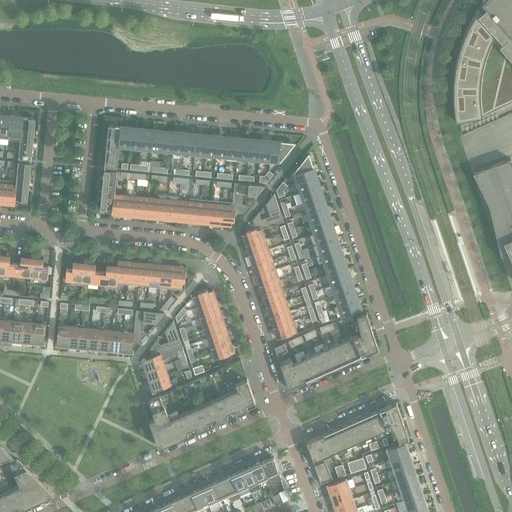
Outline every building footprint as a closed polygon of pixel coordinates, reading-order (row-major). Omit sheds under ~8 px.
[(453,87),(453,93),(453,103),(454,112),(456,120),(456,121),(482,116),(482,115),(488,112),(501,105),(511,100),(511,0),(485,0),(482,3),(486,7),(482,11),(479,9),(475,15),(472,21),(469,26),(466,31),(464,37),(462,42),(460,47),(458,53),(457,58),(456,63),(455,69),(454,75),(454,81),(453,87)] [(0,138),(9,139),(11,115),(10,115),(10,116),(7,116),(7,115),(3,115),(3,113),(0,112),(0,138)] [(21,128),(23,117),(19,117),(19,116),(11,115),(9,139),(9,135),(21,136),(21,129),(21,128)] [(34,125),(35,118),(28,117),(28,118),(23,117),(21,128),(21,129),(34,130),(34,127),(34,125)] [(120,138),(121,127),(115,126),(115,125),(108,125),(108,132),(108,135),(107,135),(107,137),(120,138)] [(130,147),(131,127),(124,126),(124,127),(121,127),(120,138),(119,146),(130,147)] [(140,148),(142,128),(135,127),(135,128),(133,128),(133,127),(131,127),(130,147),(140,148)] [(151,149),(153,129),(146,128),(146,129),(143,129),(143,128),(142,128),(140,148),(151,149)] [(33,137),(34,130),(21,129),(21,136),(20,141),(33,142),(33,139),(33,137)] [(162,150),(164,130),(157,129),(157,130),(154,130),(154,129),(153,129),(151,149),(162,150)] [(173,151),(174,131),(168,130),(167,131),(165,131),(165,130),(164,130),(162,150),(173,151)] [(183,152),(185,132),(178,132),(176,132),(176,131),(174,131),(173,151),(183,152)] [(194,153),(196,133),(189,133),(186,133),(186,132),(185,132),(183,152),(194,153)] [(205,154),(207,134),(200,134),(197,134),(197,133),(196,133),(194,153),(205,154)] [(216,155),(218,135),(211,135),(208,135),(208,134),(207,134),(205,154),(216,155)] [(227,156),(229,136),(222,136),(219,136),(219,135),(218,135),(216,155),(227,156)] [(237,157),(239,137),(232,137),(230,137),(230,136),(229,136),(227,156),(237,157)] [(119,146),(120,138),(107,137),(106,144),(107,144),(107,147),(106,147),(106,149),(119,150),(119,146)] [(248,158),(250,138),(243,138),(240,138),(239,137),(237,157),(248,158)] [(259,159),(261,139),(254,139),(251,139),(250,138),(248,158),(259,159)] [(270,160),(272,140),(265,140),(262,140),(261,139),(259,159),(270,160)] [(295,143),(281,141),(275,141),(273,141),(272,140),(270,160),(280,161),(280,162),(295,143)] [(31,151),(32,149),(33,142),(20,141),(18,159),(31,160),(32,151),(31,151)] [(117,168),(119,150),(106,149),(105,156),(106,156),(106,159),(105,158),(104,167),(117,168)] [(511,159),(511,158),(483,168),(473,173),(489,207),(501,256),(508,253),(510,257),(510,258),(511,257),(511,260),(511,159)] [(315,172),(312,165),(311,165),(304,160),(302,162),(301,162),(294,172),(297,182),(316,176),(316,175),(315,175),(314,173),(315,172)] [(30,169),(30,166),(31,163),(18,162),(17,174),(30,176),(30,169)] [(115,184),(117,171),(104,170),(104,173),(104,176),(103,176),(103,182),(115,184)] [(269,180),(273,174),(269,171),(264,177),(269,180)] [(28,188),(29,181),(29,178),(30,176),(17,174),(16,182),(17,182),(16,186),(28,188)] [(319,185),(318,183),(316,176),(297,182),(301,193),(320,186),(319,185)] [(15,204),(16,186),(17,182),(16,182),(6,181),(4,203),(4,205),(8,205),(8,203),(15,204)] [(114,195),(115,184),(103,182),(102,185),(103,185),(103,188),(102,188),(102,195),(114,196),(114,195)] [(283,192),(288,186),(283,182),(278,188),(283,192)] [(243,213),(249,205),(241,204),(242,194),(256,196),(264,186),(235,183),(233,202),(231,220),(232,220),(234,220),(235,212),(243,213)] [(27,201),(28,193),(27,193),(28,190),(28,188),(16,186),(15,204),(16,199),(20,199),(20,200),(27,201)] [(322,195),(321,193),(322,193),(320,186),(301,193),(304,203),(323,196),(323,195),(322,195)] [(261,229),(283,222),(274,194),(274,193),(266,203),(270,216),(261,220),(258,213),(252,220),(255,228),(247,231),(248,233),(261,229)] [(113,208),(114,196),(102,195),(101,197),(102,197),(102,200),(101,200),(100,208),(107,209),(107,208),(112,208),(113,208)] [(123,215),(125,196),(114,195),(114,196),(113,208),(112,208),(112,213),(123,215)] [(134,216),(136,197),(125,196),(123,215),(134,216)] [(326,206),(325,203),(323,196),(304,203),(307,213),(326,207),(326,206)] [(145,217),(146,198),(136,197),(134,216),(145,217)] [(155,218),(157,199),(146,198),(145,217),(155,218)] [(188,221),(190,198),(189,202),(179,201),(177,220),(188,221)] [(199,222),(201,199),(190,198),(188,221),(199,222)] [(166,219),(168,200),(157,199),(155,218),(166,219)] [(209,223),(212,200),(201,199),(199,222),(209,223)] [(177,220),(179,201),(168,200),(166,219),(177,220)] [(220,224),(222,202),(212,200),(209,223),(220,224)] [(231,220),(233,202),(222,202),(220,224),(231,225),(232,220),(231,220)] [(329,216),(328,214),(329,214),(326,207),(307,213),(311,223),(330,217),(330,216),(329,216)] [(333,226),(332,224),(330,217),(311,223),(314,233),(333,227),(333,226)] [(336,237),(335,234),(336,234),(333,227),(314,233),(318,244),(337,237),(337,236),(336,237)] [(264,239),(261,229),(248,233),(243,234),(246,245),(264,239)] [(339,247),(339,244),(337,237),(318,244),(321,254),(340,248),(340,247),(339,247)] [(268,249),(264,239),(246,245),(250,255),(268,249)] [(343,257),(342,255),(343,254),(340,248),(321,254),(325,264),(344,258),(343,257)] [(15,263),(9,262),(10,256),(0,254),(0,249),(0,250),(0,249),(0,273),(14,275),(15,263)] [(271,259),(268,249),(250,255),(253,265),(271,259)] [(31,277),(32,258),(21,257),(20,263),(15,263),(14,275),(31,277)] [(48,278),(49,266),(43,265),(44,259),(32,258),(31,277),(48,278)] [(346,267),(345,265),(346,265),(344,258),(325,264),(328,275),(347,268),(347,267),(346,267)] [(275,270),(271,259),(253,265),(257,276),(275,270)] [(116,288),(118,261),(117,266),(107,265),(106,272),(101,271),(99,283),(105,284),(105,287),(116,288)] [(127,285),(129,262),(118,261),(116,288),(116,289),(117,284),(127,285)] [(82,285),(84,263),(73,262),(73,268),(67,268),(65,280),(72,281),(71,284),(82,285)] [(138,286),(140,263),(129,262),(127,285),(128,281),(138,282),(138,286)] [(99,283),(101,271),(95,271),(96,264),(84,263),(82,285),(83,282),(99,283)] [(149,287),(151,264),(140,263),(138,286),(149,287)] [(159,288),(162,265),(151,264),(149,287),(149,283),(160,284),(159,288)] [(170,289),(172,266),(162,265),(159,288),(170,289)] [(185,281),(185,273),(183,272),(184,267),(182,267),(182,265),(179,265),(179,267),(172,266),(170,289),(181,290),(182,281),(185,281)] [(350,278),(349,275),(347,268),(328,275),(332,285),(351,279),(350,277),(350,278)] [(278,280),(275,270),(257,276),(260,286),(278,280)] [(353,288),(352,285),(353,285),(351,279),(332,285),(335,295),(354,289),(354,288),(353,288)] [(282,290),(278,280),(260,286),(264,296),(282,290)] [(216,301),(212,290),(208,292),(207,289),(199,292),(199,294),(194,296),(198,307),(216,301)] [(357,298),(356,296),(356,295),(354,289),(335,295),(339,305),(358,299),(357,298)] [(285,301),(282,290),(264,296),(267,307),(285,301)] [(170,305),(175,299),(171,296),(166,302),(170,305)] [(360,308),(359,306),(360,306),(358,299),(339,305),(342,316),(361,310),(361,308),(360,308)] [(219,311),(216,301),(198,307),(201,317),(219,311)] [(289,311),(285,301),(267,307),(271,317),(289,311)] [(145,335),(147,334),(143,331),(144,321),(156,322),(163,313),(136,310),(134,332),(133,342),(134,342),(140,342),(141,341),(142,341),(146,336),(145,335)] [(223,321),(219,311),(201,317),(205,327),(223,321)] [(292,321),(289,311),(271,317),(274,327),(292,321)] [(378,348),(372,331),(370,323),(366,311),(356,315),(361,332),(353,336),(361,354),(361,355),(367,353),(378,348)] [(12,340),(13,320),(3,319),(1,338),(12,340)] [(22,341),(24,321),(13,320),(12,340),(22,341)] [(161,354),(182,347),(173,320),(165,330),(169,341),(160,344),(156,341),(155,343),(154,342),(150,348),(151,348),(149,350),(151,356),(161,354)] [(33,342),(35,322),(24,321),(22,341),(33,342)] [(226,331),(223,321),(205,327),(208,337),(226,331)] [(296,332),(292,321),(274,327),(278,338),(296,332)] [(44,343),(46,323),(35,322),(33,342),(44,343)] [(68,345),(70,326),(58,325),(56,344),(68,345)] [(78,346),(80,327),(70,326),(68,345),(78,346)] [(89,347),(91,328),(80,327),(78,346),(89,347)] [(100,348),(102,329),(91,328),(89,347),(100,348)] [(111,349),(113,330),(102,329),(100,348),(111,349)] [(121,350),(123,331),(113,330),(111,349),(121,350)] [(133,342),(134,332),(123,331),(121,350),(133,351),(134,342),(133,342)] [(230,342),(226,331),(208,337),(212,348),(230,342)] [(361,354),(353,336),(343,340),(351,358),(352,359),(357,357),(357,356),(361,354)] [(351,358),(343,340),(334,344),(342,362),(342,364),(348,361),(348,360),(351,358)] [(233,352),(230,342),(212,348),(215,358),(233,352)] [(305,379),(297,361),(293,363),(291,359),(285,361),(282,354),(287,351),(284,343),(274,347),(288,388),(301,382),(300,381),(305,379)] [(342,362),(334,344),(325,349),(333,367),(333,368),(339,365),(338,364),(342,362)] [(333,367),(325,349),(315,353),(323,371),(324,372),(329,369),(329,368),(333,367)] [(323,371),(315,353),(306,357),(314,375),(314,376),(320,374),(320,372),(323,371)] [(164,363),(161,354),(151,356),(142,359),(146,370),(164,363)] [(314,375),(306,357),(297,361),(305,379),(305,380),(311,378),(310,377),(314,375)] [(160,395),(149,400),(152,409),(155,418),(149,420),(157,443),(157,444),(158,446),(158,447),(179,438),(189,434),(189,432),(191,431),(197,428),(198,430),(209,425),(209,423),(210,423),(218,419),(218,421),(230,416),(229,414),(230,414),(238,410),(238,412),(250,407),(249,405),(250,405),(255,403),(251,390),(249,385),(247,378),(244,368),(240,359),(220,368),(209,373),(199,377),(190,381),(180,386),(171,390),(161,394),(160,395)] [(168,374),(164,363),(146,370),(149,380),(168,374)] [(204,371),(202,364),(192,368),(195,375),(204,371)] [(171,384),(168,374),(149,380),(153,391),(171,384)] [(405,426),(402,418),(396,402),(385,407),(385,406),(379,409),(380,410),(387,428),(392,426),(399,441),(409,437),(405,426)] [(387,428),(380,410),(376,412),(375,411),(370,413),(370,414),(379,432),(387,428)] [(379,432),(370,414),(367,416),(366,415),(361,417),(361,418),(369,436),(379,432)] [(369,436),(361,418),(357,420),(357,419),(351,421),(352,422),(360,440),(369,436)] [(360,440),(352,422),(348,424),(347,423),(342,426),(342,427),(351,444),(360,440)] [(351,444),(342,427),(339,428),(338,427),(333,430),(333,431),(341,449),(351,444)] [(341,449),(333,431),(329,432),(329,431),(323,434),(324,435),(332,453),(341,449)] [(323,457),(332,453),(324,435),(320,437),(319,436),(306,441),(320,483),(333,479),(323,457)] [(409,453),(406,442),(387,448),(390,459),(409,453)] [(0,462),(12,457),(0,445),(0,462)] [(413,463),(409,453),(390,459),(394,469),(413,463)] [(366,468),(363,457),(357,459),(361,470),(366,468)] [(0,511),(9,511),(16,509),(18,507),(18,508),(20,507),(19,507),(22,506),(28,503),(29,505),(54,494),(53,493),(43,483),(38,479),(32,473),(17,458),(14,459),(10,461),(1,465),(0,465),(0,511)] [(281,480),(275,461),(274,459),(270,461),(269,458),(261,462),(268,479),(271,484),(281,480)] [(361,470),(357,459),(347,463),(351,473),(361,470)] [(268,479),(261,462),(260,462),(251,466),(259,484),(268,479)] [(416,473),(413,463),(394,469),(397,479),(416,473)] [(259,484),(251,466),(250,466),(251,466),(241,471),(249,488),(251,493),(261,489),(259,484)] [(249,488),(241,471),(241,470),(241,471),(231,475),(239,492),(249,488)] [(420,483),(416,473),(397,479),(401,490),(420,483)] [(239,492),(231,475),(221,479),(229,497),(239,492)] [(229,497),(221,479),(211,484),(219,501),(229,497)] [(349,489),(346,479),(327,485),(331,495),(349,489)] [(221,506),(219,501),(211,484),(211,483),(211,484),(202,488),(209,505),(211,510),(221,506)] [(423,494),(420,483),(401,490),(404,500),(423,494)] [(209,505),(202,488),(201,488),(192,492),(199,510),(209,505)] [(353,498),(349,489),(331,495),(332,500),(334,505),(353,498)] [(200,511),(199,510),(192,492),(191,492),(191,493),(182,497),(188,511),(200,511)] [(426,504),(423,494),(404,500),(408,510),(426,504)] [(188,511),(182,497),(181,497),(182,497),(172,501),(176,511),(188,511)] [(344,511),(356,508),(353,498),(334,505),(336,511),(344,511)] [(176,511),(172,501),(171,501),(172,501),(162,506),(164,511),(176,511)]
